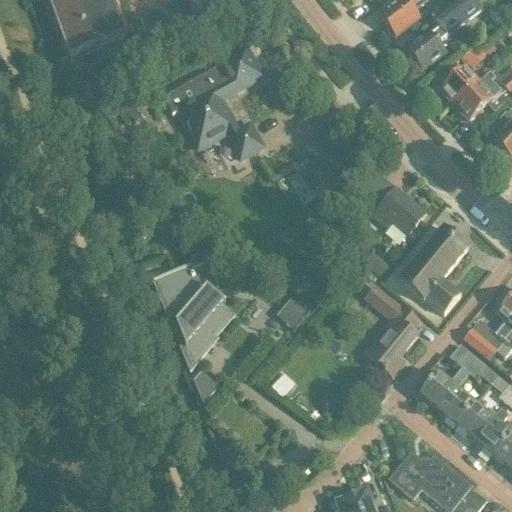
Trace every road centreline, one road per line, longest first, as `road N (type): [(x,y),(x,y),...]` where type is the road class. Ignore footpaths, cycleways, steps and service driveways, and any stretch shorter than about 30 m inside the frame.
road 1 (residential): [(306,0),(430,158),(505,222)]
road 2 (residential): [(392,404),(511,260)]
road 3 (residential): [(511,509),(392,404)]
road 4 (residential): [(392,404),(323,491),(289,511)]
